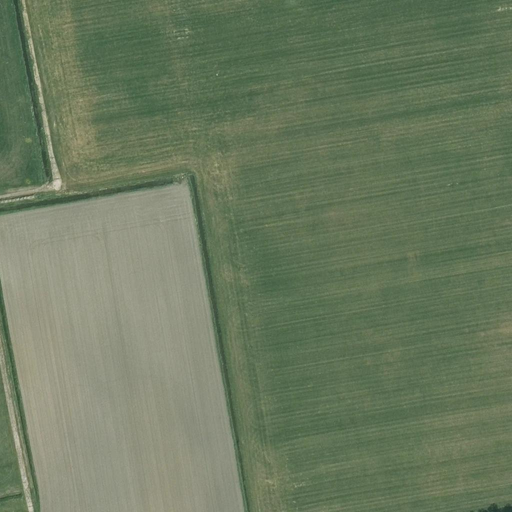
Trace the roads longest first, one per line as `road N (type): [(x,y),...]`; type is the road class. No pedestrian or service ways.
road 1 (track): [(182,168),(0,198)]
road 2 (track): [(0,349),(29,511)]
